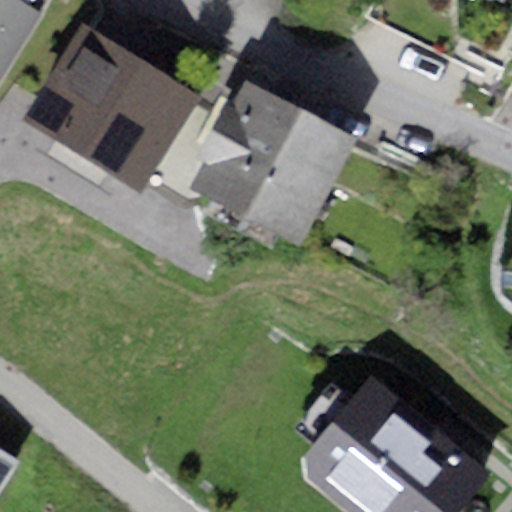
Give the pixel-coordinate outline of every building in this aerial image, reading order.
[(0,0),(0,68),(36,12),(16,0),(0,0)] [(482,0),(503,10),(507,0),(482,0)] [(209,99),(76,19),(16,119),(149,199),(209,99)] [(356,139),(246,83),(235,105),(226,101),(197,157),(207,162),(193,189),(302,244),(356,139)] [(466,511),(493,481),(372,382),(305,464),(308,484),(342,511),(466,511)] [(0,450),(0,494),(20,463),(0,450)]
